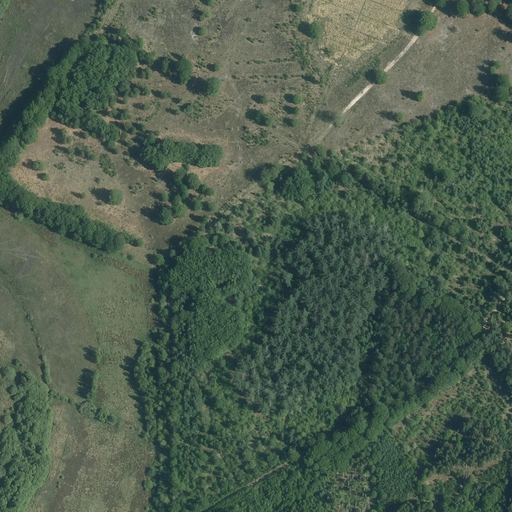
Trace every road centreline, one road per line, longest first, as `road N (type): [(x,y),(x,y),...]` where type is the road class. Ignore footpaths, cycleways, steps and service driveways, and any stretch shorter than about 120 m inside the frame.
road 1 (track): [(511,274),(106,26)]
road 2 (track): [(0,181),(173,263),(171,511)]
road 3 (track): [(511,285),(441,379),(204,511)]
road 4 (track): [(439,0),(411,42),(307,147),(173,263)]
road 5 (track): [(118,0),(0,173)]
